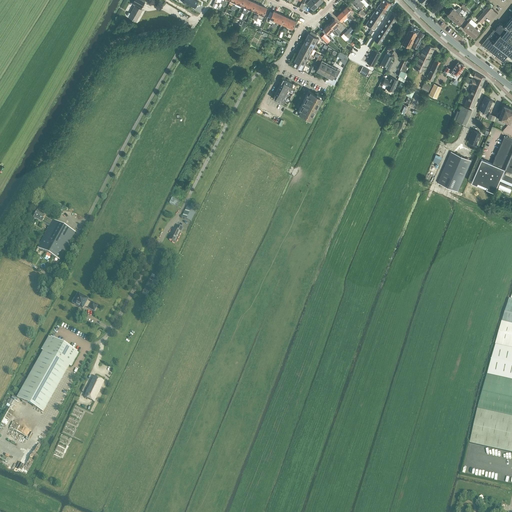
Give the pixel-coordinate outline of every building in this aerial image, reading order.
[(128,13),(127,14),(127,16),(129,17),(136,21),(142,9),(141,9),(145,2),(141,0),(134,0),(134,1),(135,1),(133,5),(135,6),(131,13),(129,12),(128,13)] [(247,7),(252,10),(256,3),(250,0),(247,7)] [(302,0),(302,2),(305,4),(306,0),(308,0),(307,2),(313,9),(314,8),(315,9),(318,5),(318,4),(313,0),(302,0)] [(353,0),(352,2),(358,9),(364,4),(360,0),(353,0)] [(386,0),(382,0),(377,8),(385,14),(391,4),(386,0)] [(252,10),(258,12),(261,5),(256,3),(252,10)] [(261,5),(258,12),(263,15),(267,8),(261,5)] [(452,18),(454,20),(459,13),(454,8),(451,5),(447,10),(450,12),(448,15),(452,18)] [(347,15),(347,16),(350,18),(352,21),(354,19),(351,17),(352,16),(349,13),(352,10),(348,6),(342,11),(347,15)] [(385,14),(377,8),(370,18),(367,24),(375,29),(385,14)] [(270,18),(276,21),(279,13),(274,11),(273,12),(270,11),(268,17),(270,18)] [(342,21),(347,16),(347,15),(342,11),(337,16),(342,21)] [(276,21),(281,23),(285,16),(279,13),(276,21)] [(389,18),(383,26),(389,30),(396,18),(397,17),(392,13),(389,18)] [(459,13),(454,20),(460,24),(465,18),(459,13)] [(281,23),(287,26),(290,18),(285,16),(281,23)] [(511,17),(506,24),(505,25),(500,22),(482,45),(504,61),(508,56),(511,58),(511,40),(511,39),(511,17)] [(290,18),(287,26),(293,28),(296,21),(290,18)] [(334,18),(329,23),(339,34),(340,32),(338,30),(339,29),(336,26),(339,23),(334,18)] [(464,28),(469,33),(475,26),(469,21),(464,28)] [(329,23),(324,28),(324,29),(327,32),(333,38),(336,34),(337,35),(339,34),(329,23)] [(411,25),(402,43),(405,45),(410,47),(419,30),(411,25)] [(389,30),(383,26),(375,40),(380,43),(389,30)] [(475,26),(469,33),(475,38),(481,31),(475,26)] [(351,33),(348,30),(342,36),(346,40),(352,34),(351,33)] [(309,33),(306,38),(316,44),(319,38),(316,37),(317,34),(311,31),(309,34),(309,33)] [(414,47),(413,49),(416,51),(417,48),(424,34),(420,31),(413,46),(414,47)] [(327,32),(325,34),(331,40),(333,42),(335,40),(333,38),(327,32)] [(325,34),(322,37),(327,43),(331,40),(325,34)] [(306,38),(303,43),(314,49),(316,44),(306,38)] [(421,47),(423,48),(422,51),(419,49),(416,55),(419,56),(414,68),(423,72),(435,47),(427,43),(427,44),(424,42),(421,47)] [(303,43),(301,48),(311,54),(314,49),(303,43)] [(301,48),(298,53),(308,59),(311,54),(301,48)] [(386,54),(381,64),(387,66),(386,69),(389,70),(393,63),(390,62),(392,57),(390,56),(391,53),(387,52),(386,54)] [(298,53),(295,58),(306,64),(308,59),(298,53)] [(295,58),(293,64),(303,69),(306,64),(295,58)] [(401,70),(406,72),(410,63),(411,64),(413,60),(408,58),(407,62),(405,61),(401,70)] [(427,77),(428,78),(433,80),(442,62),(435,59),(427,77)] [(317,70),(322,73),(327,62),(322,60),(317,70)] [(332,65),(327,62),(322,73),(327,76),(332,65)] [(451,74),(454,76),(456,74),(458,75),(465,66),(464,64),(462,63),(461,63),(460,64),(458,62),(452,71),(453,72),(451,74)] [(338,68),(332,65),(327,76),(332,78),(338,68)] [(370,70),(363,66),(359,73),(366,76),(370,70)] [(466,83),(469,84),(470,83),(473,84),(464,104),(473,108),(485,79),(485,78),(486,77),(475,72),(473,76),(477,78),(476,80),(472,78),(471,79),(468,78),(466,83)] [(387,85),(387,86),(386,87),(393,91),(398,80),(391,77),(390,80),(385,78),(383,83),(387,85)] [(291,98),(287,96),(290,91),(294,93),(296,89),(292,87),(293,84),(283,78),(273,98),(283,103),(285,100),(289,102),(291,98)] [(431,86),(425,83),(424,82),(421,88),(428,92),(431,86)] [(430,95),(437,98),(442,87),(435,84),(430,95)] [(408,87),(405,94),(411,97),(415,90),(408,87)] [(305,117),(307,118),(308,117),(311,118),(322,98),(319,96),(320,95),(317,94),(309,90),(299,110),(301,110),(299,113),(306,116),(305,117)] [(406,94),(401,103),(402,103),(406,105),(408,106),(412,98),(406,94)] [(480,110),(488,113),(493,100),(485,97),(480,110)] [(463,105),(456,120),(465,124),(472,109),(463,105)] [(496,117),(510,123),(511,117),(511,108),(504,105),(501,113),(498,112),(496,117)] [(469,141),(477,144),(481,133),(473,130),(469,141)] [(511,139),(505,136),(493,163),(502,167),(511,143),(511,139)] [(438,182),(458,191),(471,160),(451,152),(438,182)] [(511,152),(501,177),(511,181),(511,152)] [(481,158),(471,182),(494,192),(504,168),(502,167),(493,163),(481,158)] [(172,198),(169,204),(177,208),(180,202),(172,198)] [(183,217),(191,221),(196,210),(188,206),(183,217)] [(37,248),(59,261),(66,248),(67,247),(74,235),(75,233),(53,221),(52,222),(45,218),(46,216),(38,211),(33,219),(42,224),(42,223),(49,227),(37,248)] [(169,239),(176,243),(181,232),(182,232),(184,228),(177,225),(175,229),(174,228),(169,239)] [(84,257),(73,279),(84,285),(95,262),(84,257)] [(72,302),(73,303),(73,304),(82,310),(84,306),(88,308),(88,309),(94,312),(97,306),(91,303),(87,301),(88,300),(78,295),(75,300),(74,299),(72,302)] [(502,321),(511,323),(511,300),(509,299),(502,321)] [(496,345),(511,348),(511,324),(502,322),(496,345)] [(44,350),(17,398),(43,413),(70,365),(72,366),(78,354),(76,353),(77,352),(51,338),(50,339),(48,338),(42,349),(44,350)] [(487,374),(511,379),(511,348),(495,345),(487,374)] [(477,408),(511,416),(511,380),(487,375),(477,408)] [(94,377),(84,398),(93,402),(94,401),(96,402),(95,405),(102,409),(105,402),(98,398),(96,397),(103,382),(94,377)] [(470,443),(511,452),(511,416),(477,409),(470,443)]
